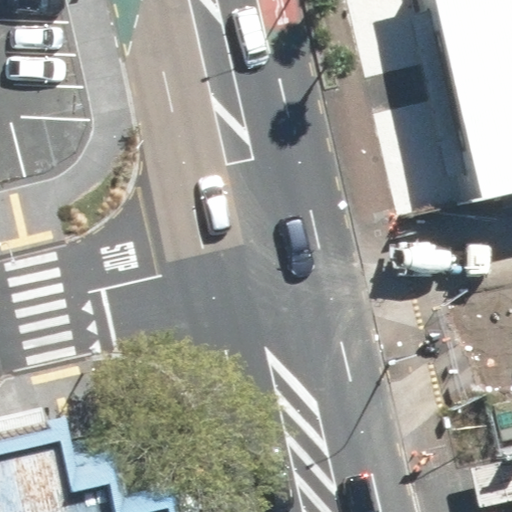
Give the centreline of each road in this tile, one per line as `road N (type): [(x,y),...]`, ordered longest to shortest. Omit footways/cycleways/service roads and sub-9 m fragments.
road 1 (unclassified): [(267,245),(0,311)]
road 2 (primary): [(267,245),(325,511)]
road 3 (primary): [(209,0),(267,245)]
